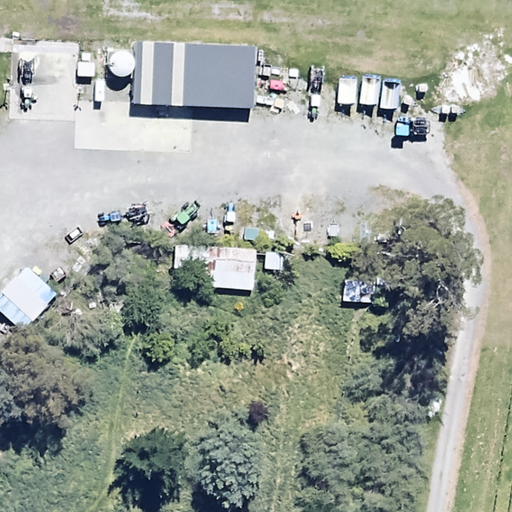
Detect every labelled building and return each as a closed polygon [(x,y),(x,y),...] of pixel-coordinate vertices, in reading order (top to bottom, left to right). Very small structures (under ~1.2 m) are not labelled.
[(252,50),(142,45),(139,107),(249,112),(252,50)] [(132,51),(112,49),(108,77),(128,79),(132,51)] [(290,62),(259,60),(257,94),(288,97),(290,62)] [(254,251),(174,246),(171,285),(251,291),(254,251)] [(54,296),(23,269),(0,295),(0,314),(22,334),(54,296)] [(374,283),(343,282),(343,302),(374,303),(374,283)]
